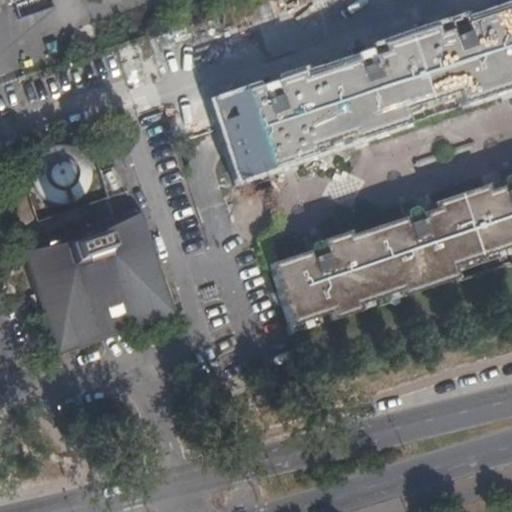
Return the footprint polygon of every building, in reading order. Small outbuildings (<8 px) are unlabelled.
[(457,14),(430,23),(432,31),(379,49),(377,42),(348,51),(352,64),(299,81),(298,76),(271,86),(268,78),(253,83),(256,90),(213,104),(238,181),(324,152),(322,146),(335,142),(337,147),(403,125),(404,127),(459,109),(459,106),(511,88),(511,9),(461,26),(457,14)] [(132,42),(116,48),(129,85),(145,79),(132,42)] [(56,148),(40,191),(77,205),(93,162),(56,148)] [(511,177),(511,176),(484,185),(486,192),(434,211),(431,203),(402,213),(406,224),(354,242),(352,237),(325,246),(323,240),(308,244),(310,252),(267,266),(291,336),(318,326),(316,318),(328,314),(331,322),(374,308),(372,301),(385,297),(387,303),(455,280),(456,282),(511,263),(511,262),(511,261),(511,177)] [(175,316),(141,210),(20,251),(55,357),(175,316)] [(256,378),(247,381),(252,395),(261,392),(256,378)]
